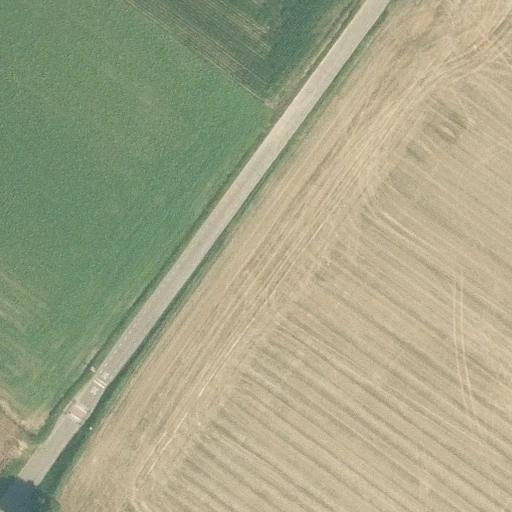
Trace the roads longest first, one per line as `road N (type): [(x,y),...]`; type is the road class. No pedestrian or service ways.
road 1 (unclassified): [(378,0),(98,382)]
road 2 (residential): [(6,511),(98,382)]
